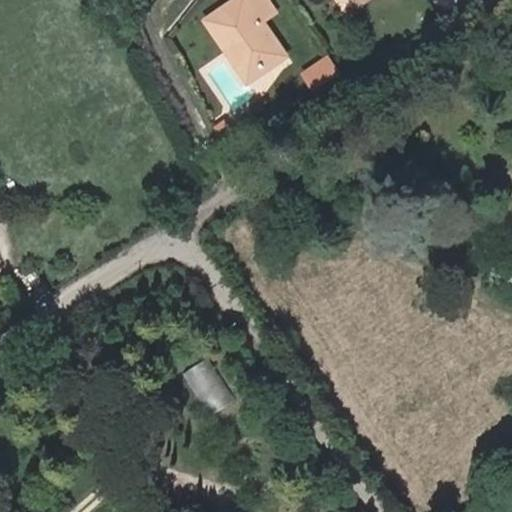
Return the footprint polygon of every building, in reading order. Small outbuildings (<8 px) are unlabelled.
[(264,17),(253,0),(231,0),(206,16),(227,49),(232,46),(249,71),(284,49),(264,17)] [(270,0),(253,0),(264,17),(277,9),(270,0)] [(284,49),(249,71),(253,78),(289,56),(284,49)] [(309,70),(320,84),(347,70),(334,51),(309,70)] [(212,355),(187,370),(213,414),(239,398),(212,355)]
